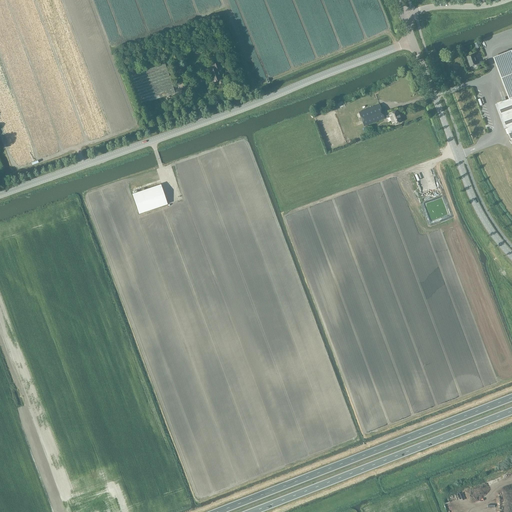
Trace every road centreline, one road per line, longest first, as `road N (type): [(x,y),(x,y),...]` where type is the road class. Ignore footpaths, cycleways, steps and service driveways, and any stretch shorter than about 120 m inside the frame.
road 1 (tertiary): [(414,43),(0,194)]
road 2 (trunk): [(511,397),(218,511)]
road 3 (trunk): [(252,511),(511,411)]
road 4 (tertiary): [(511,257),(470,193),(414,43)]
